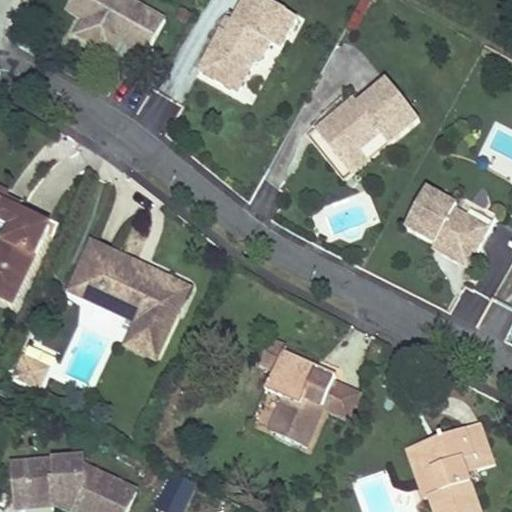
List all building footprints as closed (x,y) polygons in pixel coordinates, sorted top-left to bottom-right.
[(163,25),(118,0),(70,0),(63,14),(85,26),(77,41),(108,58),(116,43),(144,59),(163,25)] [(278,55),(296,24),(254,0),(246,0),(225,37),(220,34),(196,75),(236,97),(253,66),(257,68),(268,49),(278,55)] [(29,58),(34,49),(21,42),(16,50),(29,58)] [(249,105),(278,55),(268,49),(257,68),(253,66),(236,97),(249,105)] [(388,149),(418,124),(386,85),(346,118),(342,113),(314,137),(337,164),(353,151),(358,157),(379,139),(388,149)] [(343,186),(388,149),(379,139),(358,157),(353,151),(337,164),(314,137),(308,142),(343,186)] [(9,197),(0,192),(0,223),(16,231),(2,262),(0,261),(0,299),(16,307),(53,230),(5,207),(9,197)] [(477,260),(491,235),(456,217),(458,212),(427,196),(406,235),(436,252),(438,249),(447,254),(443,261),(458,270),(467,254),(477,260)] [(185,293),(166,284),(168,281),(113,255),(112,257),(93,248),(83,269),(89,272),(77,297),(97,306),(99,301),(120,311),(138,325),(127,349),(157,363),(180,314),(176,313),(185,293)] [(433,256),(443,261),(447,254),(438,249),(436,252),(433,256)] [(468,275),(477,260),(467,254),(458,270),(468,275)] [(99,301),(97,306),(138,325),(120,311),(99,301)] [(259,368),(275,375),(266,394),(285,402),(270,434),(305,450),(337,380),(316,371),(313,378),(279,363),(285,349),(271,343),(259,368)] [(47,374),(27,359),(18,378),(40,388),(47,374)] [(329,412),(355,418),(361,391),(335,386),(329,412)] [(464,465),(473,461),(478,474),(495,468),(480,427),(440,441),(445,456),(418,465),(431,500),(429,500),(432,511),(480,511),(468,477),(464,465)] [(445,456),(440,441),(408,452),(425,501),(429,500),(431,500),(418,465),(445,456)] [(464,465),(468,477),(478,474),(473,461),(464,465)] [(130,511),(140,495),(90,472),(89,464),(39,468),(40,484),(27,485),(29,511),(56,511),(66,498),(82,506),(79,511),(130,511)] [(39,468),(15,470),(19,511),(29,511),(27,485),(40,484),(39,468)] [(160,511),(185,511),(198,486),(173,475),(157,511),(160,511)] [(66,498),(56,511),(79,511),(82,506),(66,498)]
